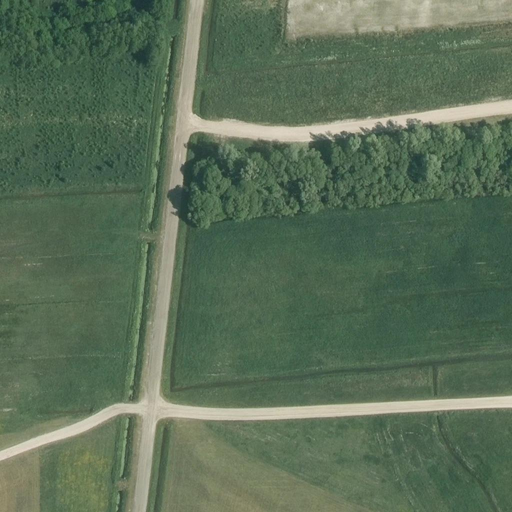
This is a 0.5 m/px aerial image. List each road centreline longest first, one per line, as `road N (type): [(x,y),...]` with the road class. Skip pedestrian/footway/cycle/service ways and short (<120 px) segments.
road 1 (track): [(511,403),(224,415),(115,411),(0,458)]
road 2 (track): [(136,511),(198,0)]
road 3 (track): [(185,124),(312,134),(511,107)]
